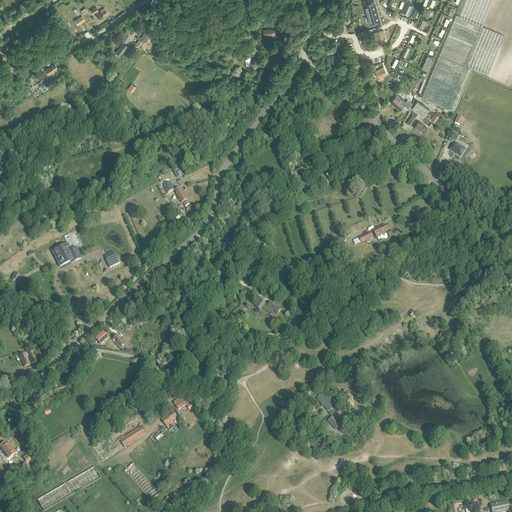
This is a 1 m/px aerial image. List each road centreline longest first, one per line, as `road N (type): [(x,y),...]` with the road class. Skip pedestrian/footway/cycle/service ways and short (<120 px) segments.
road 1 (unclassified): [(0,407),(197,233),(228,160),(302,56)]
road 2 (unknown): [(164,383),(255,375),(288,345),(321,332),(350,292),(403,279),(463,286),(491,273),(506,250)]
road 3 (unclassified): [(511,258),(302,56)]
road 4 (unknown): [(240,380),(264,419),(256,445),(234,467),(219,511)]
road 5 (unclassified): [(367,502),(511,477)]
